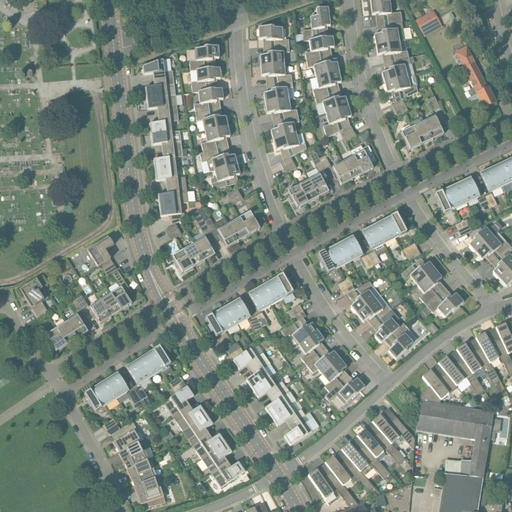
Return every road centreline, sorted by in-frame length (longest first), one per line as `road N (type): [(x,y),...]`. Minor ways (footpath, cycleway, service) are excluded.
road 1 (tertiary): [(278,476),(152,276),(136,218),(115,55)]
road 2 (residential): [(282,230),(183,288),(195,309),(294,252)]
road 3 (residential): [(64,394),(156,333),(149,321),(143,313),(49,369)]
road 4 (residential): [(282,230),(253,147),(236,14)]
road 5 (residential): [(395,170),(370,111),(351,0)]
road 6 (residential): [(391,385),(294,252)]
road 7 (residential): [(495,310),(407,193)]
road 8 (residential): [(278,476),(391,385)]
road 9 (residential): [(124,511),(64,394)]
road 10 (residential): [(391,385),(495,310)]
road 11 (residential): [(395,170),(282,230)]
road 12 (residential): [(115,55),(236,14)]
road 13 (residential): [(511,117),(395,170)]
road 14 (residential): [(294,252),(407,193)]
